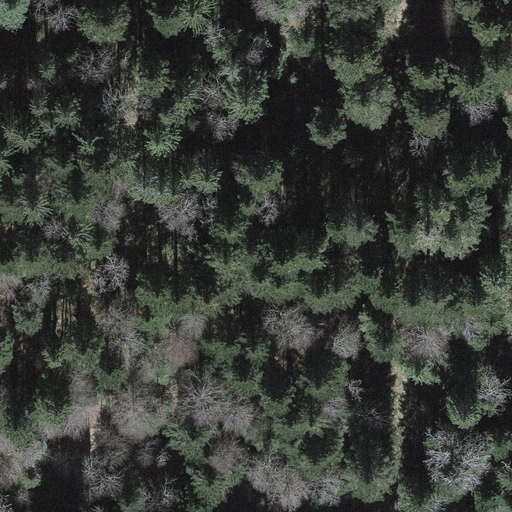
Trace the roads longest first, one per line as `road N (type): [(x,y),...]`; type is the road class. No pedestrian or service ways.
road 1 (track): [(462,511),(406,418),(395,377),(411,224),(398,98),(406,0)]
road 2 (track): [(0,93),(51,23),(82,0)]
